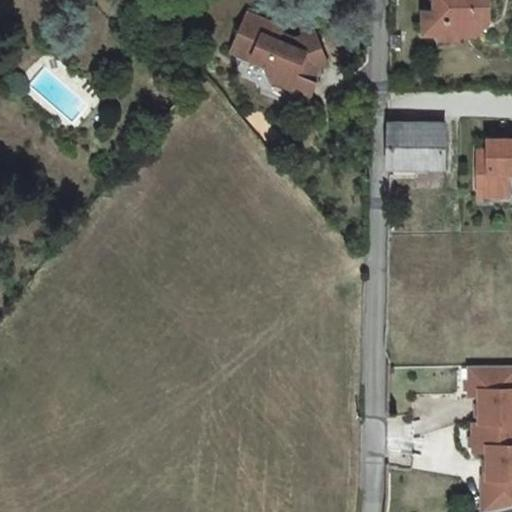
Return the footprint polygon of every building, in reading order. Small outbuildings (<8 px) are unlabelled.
[(432,0),(433,10),(421,10),(422,33),(436,33),(437,40),(459,39),(458,34),(474,34),(474,18),(488,18),(487,0),(432,0)] [(249,12),(233,49),(268,65),(273,78),(293,87),(296,94),(310,100),(318,82),(313,80),(319,67),(330,62),(317,32),(297,40),(283,34),(285,28),(249,12)] [(388,150),(387,169),(443,172),(445,123),(388,123),(389,133),(388,150)] [(488,150),(477,150),(477,192),(511,192),(511,138),(488,139),(488,150)] [(511,365),(470,366),(470,394),(480,394),(481,421),(474,421),(475,450),(489,450),(488,445),(511,444),(511,365)] [(511,444),(488,445),(489,450),(489,476),(484,477),(484,510),(492,508),(511,503),(511,444)] [(511,511),(511,503),(492,508),(492,511),(511,511)]
